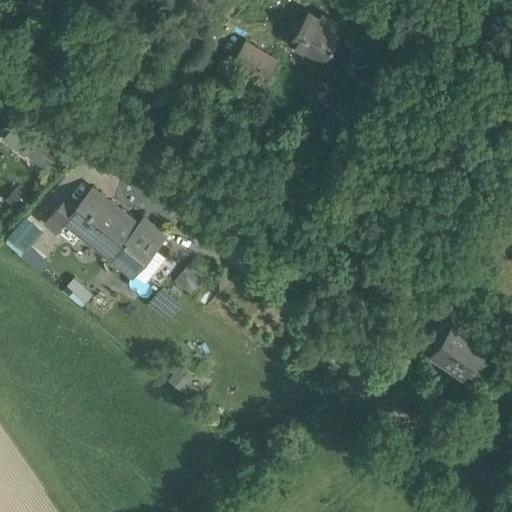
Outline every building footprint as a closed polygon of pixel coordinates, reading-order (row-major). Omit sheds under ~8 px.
[(327,16),(325,20),(307,9),(299,20),(295,17),(290,25),(294,28),(289,36),(323,57),(343,26),(327,16)] [(276,53),(245,32),(232,51),(264,72),(276,53)] [(330,85),(316,75),(303,95),(317,105),(330,85)] [(6,126),(25,102),(20,98),(1,123),(6,126)] [(64,133),(25,102),(6,126),(45,158),(64,133)] [(76,203),(66,214),(67,215),(111,252),(117,246),(138,220),(93,183),(76,203)] [(66,195),(51,212),(62,221),(67,215),(66,214),(76,203),(66,195)] [(348,214),(337,213),(335,232),(347,233),(348,214)] [(31,214),(13,234),(24,243),(42,223),(31,214)] [(166,233),(143,214),(138,220),(117,246),(140,265),(154,248),(166,233)] [(306,221),(288,234),(297,245),(314,233),(306,221)] [(163,256),(154,248),(140,265),(136,270),(156,288),(176,263),(165,253),(163,256)] [(352,249),(345,248),(344,275),(354,282),(356,281),(355,281),(359,254),(352,249)] [(190,292),(208,273),(191,258),(174,278),(190,292)] [(80,303),(91,291),(74,274),(62,286),(80,303)] [(393,283),(384,275),(374,285),(383,294),(393,283)] [(182,301),(163,286),(147,305),(167,321),(182,301)] [(449,322),(432,341),(463,367),(490,336),(459,310),(453,316),(449,322)] [(453,316),(447,311),(443,317),(449,322),(453,316)] [(181,390),(193,374),(176,361),(164,378),(181,390)]
